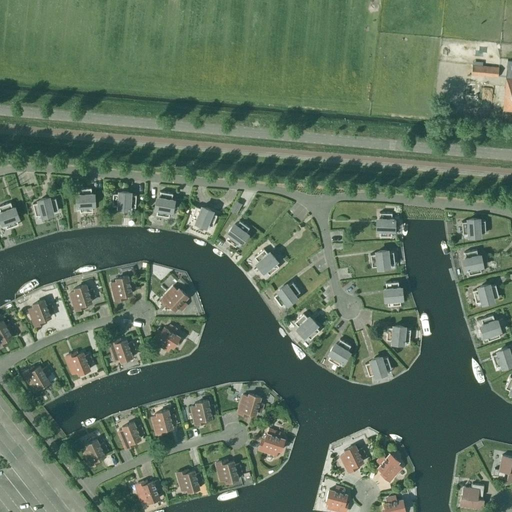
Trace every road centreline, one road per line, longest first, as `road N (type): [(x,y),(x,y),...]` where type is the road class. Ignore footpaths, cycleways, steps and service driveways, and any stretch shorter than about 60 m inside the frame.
road 1 (unclassified): [(0,111),(511,155)]
road 2 (residential): [(0,171),(268,188),(314,201)]
road 3 (residential): [(314,201),(380,199),(511,214)]
road 4 (residential): [(84,488),(146,458),(234,434)]
road 5 (residential): [(0,365),(60,337),(140,315)]
road 6 (residential): [(0,382),(84,488)]
